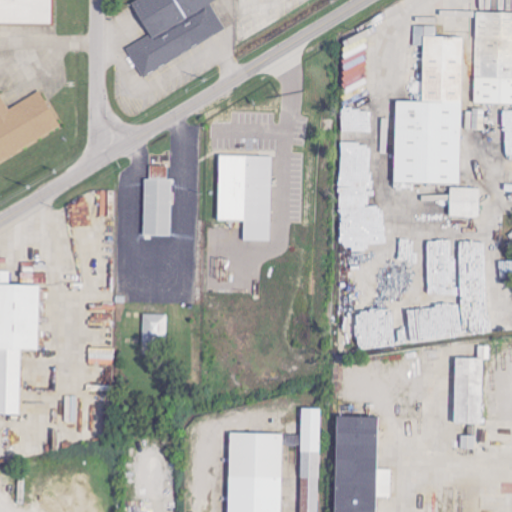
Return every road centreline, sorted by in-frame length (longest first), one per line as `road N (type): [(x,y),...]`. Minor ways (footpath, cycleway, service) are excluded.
road 1 (secondary): [(0,221),(364,0)]
road 2 (residential): [(113,154),(97,99),(97,0)]
